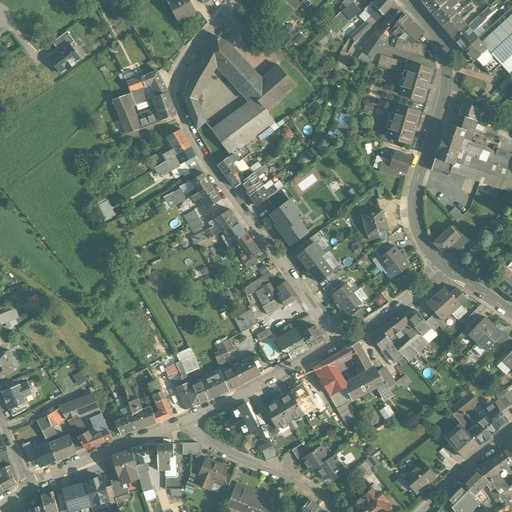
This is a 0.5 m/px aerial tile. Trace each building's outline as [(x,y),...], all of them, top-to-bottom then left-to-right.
[(188,0),(170,0),(169,1),(179,20),(186,17),(195,12),(188,0)] [(283,0),(269,16),(277,23),(291,7),(283,0)] [(286,0),(298,8),(302,3),(298,0),(286,0)] [(395,2),(393,0),(379,0),(368,12),(371,14),(369,16),(371,18),(373,16),(378,20),(382,15),(395,2)] [(447,1),(445,0),(424,0),(422,2),(432,15),(447,1)] [(448,0),(447,1),(432,15),(442,27),(457,14),(454,11),(453,12),(449,7),(454,6),(460,0),(448,0)] [(359,12),(351,3),(345,9),(332,21),(336,27),(345,18),(349,22),(359,12)] [(474,8),(469,3),(463,8),(468,14),(474,8)] [(511,6),(476,39),(487,50),(501,65),(510,75),(511,73),(511,6)] [(291,7),(277,23),(281,27),(295,11),(291,7)] [(457,14),(442,27),(453,39),(466,28),(467,27),(461,20),(468,14),(463,8),(457,14)] [(468,14),(461,20),(467,27),(480,15),(474,8),(468,14)] [(467,27),(466,28),(470,32),(482,21),(486,25),(496,16),(489,8),(480,15),(467,27)] [(408,19),(403,14),(397,22),(391,31),(397,39),(408,42),(419,30),(414,25),(408,18),(408,19)] [(390,16),(386,22),(384,21),(382,24),(384,25),(380,30),(379,30),(358,59),(368,65),(388,36),(391,31),(397,22),(390,16)] [(371,18),(364,23),(370,28),(378,20),(373,16),(371,18)] [(470,32),(466,28),(453,39),(463,51),(476,39),(470,32)] [(358,29),(349,37),(354,41),(362,33),(358,29)] [(52,43),(59,52),(69,45),(69,46),(74,42),(66,32),(52,43)] [(228,44),(217,37),(208,49),(192,76),(206,84),(215,66),(221,73),(238,56),(228,44)] [(408,42),(397,39),(395,49),(422,57),(425,47),(408,42)] [(476,60),(487,50),(476,39),(463,51),(473,62),(476,60)] [(69,46),(69,45),(59,52),(49,60),(60,74),(80,60),(69,46)] [(487,50),(476,60),(490,75),(501,65),(487,50)] [(278,67),(261,81),(238,56),(221,73),(248,102),(211,130),(222,143),(230,155),(275,123),(267,112),(296,86),(278,67)] [(402,63),(381,56),(378,67),(399,73),(402,63)] [(431,71),(408,64),(399,95),(422,102),(426,89),(427,89),(428,85),(427,84),(431,71)] [(157,71),(127,83),(131,94),(132,99),(145,94),(142,88),(151,84),(157,97),(168,93),(157,71)] [(206,84),(192,76),(186,88),(183,96),(197,130),(205,122),(197,101),(206,84)] [(117,85),(110,88),(115,96),(111,98),(112,100),(123,97),(117,85)] [(485,92),(478,101),(482,105),(490,96),(485,92)] [(157,97),(153,98),(158,115),(151,117),(154,125),(162,122),(162,121),(176,116),(168,93),(157,97)] [(132,99),(131,94),(125,96),(130,108),(135,106),(132,99)] [(145,94),(132,99),(135,106),(147,101),(145,94)] [(140,121),(139,117),(135,118),(130,108),(125,96),(123,97),(112,100),(126,134),(154,125),(151,117),(140,121)] [(479,109),(463,103),(458,115),(464,117),(482,123),(483,119),(477,116),(479,109)] [(418,114),(396,107),(387,137),(409,144),(413,132),(414,132),(415,127),(414,127),(418,114)] [(495,115),(479,109),(477,116),(483,119),(492,122),(495,115)] [(330,132),(346,137),(353,117),(338,111),(330,132)] [(482,123),(464,117),(462,125),(474,129),(484,133),(487,125),(482,123)] [(492,122),(483,119),(482,123),(487,125),(491,127),(492,122)] [(288,125),(280,134),(288,141),(295,132),(288,125)] [(460,129),(447,125),(444,132),(463,139),(465,131),(460,129)] [(474,129),(462,125),(460,129),(465,131),(463,139),(467,140),(470,141),(474,129)] [(170,152),(162,156),(165,161),(176,154),(190,147),(180,130),(166,138),(170,145),(173,150),(170,152)] [(463,139),(444,132),(430,171),(449,177),(451,172),(463,139)] [(495,152),(490,150),(485,164),(479,161),(482,151),(466,145),(467,140),(463,139),(451,172),(511,193),(511,190),(511,168),(507,167),(508,162),(494,157),(495,152)] [(250,144),(228,158),(232,163),(235,162),(236,162),(237,161),(239,163),(255,152),(250,144)] [(190,147),(176,154),(165,161),(160,165),(165,173),(175,167),(178,165),(195,156),(190,147)] [(411,158),(394,152),(389,168),(389,169),(400,172),(406,174),(411,158)] [(162,156),(160,153),(150,159),(155,168),(160,165),(165,161),(162,156)] [(195,156),(178,165),(181,171),(187,167),(187,166),(196,161),(197,160),(195,156)] [(228,158),(218,165),(231,183),(241,175),(232,163),(228,158)] [(196,161),(187,166),(187,167),(190,171),(199,166),(196,161)] [(165,173),(160,165),(155,168),(160,176),(165,173)] [(190,171),(188,172),(191,177),(202,171),(199,166),(190,171)] [(400,172),(389,169),(389,168),(381,166),(379,172),(398,178),(400,172)] [(245,180),(240,184),(249,197),(262,186),(263,186),(258,178),(265,173),(261,168),(253,173),(245,180)] [(202,171),(191,177),(193,180),(204,174),(202,171)] [(212,186),(204,174),(193,180),(189,182),(194,190),(190,193),(192,196),(212,186)] [(241,175),(231,183),(234,188),(240,184),(245,180),(241,175)] [(189,182),(179,188),(180,189),(187,199),(191,197),(192,196),(190,193),(194,190),(189,182)] [(273,185),(266,191),(270,196),(277,191),(273,185)] [(192,196),(191,197),(194,202),(199,199),(206,210),(221,200),(212,186),(192,196)] [(262,186),(249,197),(256,207),(266,199),(270,196),(266,191),(262,186)] [(266,199),(275,211),(290,201),(281,188),(277,191),(270,196),(266,199)] [(180,189),(163,197),(169,209),(187,199),(180,189)] [(498,191),(492,189),(489,196),(495,198),(498,191)] [(123,192),(118,195),(122,202),(127,199),(123,192)] [(303,217),(290,200),(290,201),(275,211),(271,215),(282,229),(279,231),(290,245),(307,233),(298,221),(303,217)] [(358,205),(361,211),(367,208),(363,202),(358,205)] [(462,216),(455,209),(449,214),(456,222),(462,216)] [(229,210),(209,223),(210,225),(218,221),(219,223),(221,222),(225,228),(237,221),(229,210)] [(383,210),(361,216),(367,236),(368,235),(369,240),(379,238),(377,233),(388,230),(383,210)] [(194,211),(183,216),(189,226),(200,220),(194,211)] [(200,220),(189,226),(194,233),(205,228),(200,220)] [(237,221),(225,228),(227,231),(239,223),(237,221)] [(471,239),(456,222),(450,228),(458,237),(456,239),(463,246),(471,239)] [(246,234),(239,223),(227,231),(224,233),(229,246),(234,242),(246,234)] [(213,227),(197,235),(201,243),(217,235),(213,227)] [(458,237),(450,228),(441,236),(439,238),(433,243),(443,252),(456,239),(458,237)] [(305,242),(309,247),(315,243),(323,237),(319,231),(305,242)] [(258,252),(246,234),(234,242),(242,252),(239,254),(244,261),(244,262),(254,255),(258,252)] [(201,243),(197,235),(191,238),(195,246),(201,243)] [(360,241),(352,245),(356,254),(365,250),(360,241)] [(297,256),(307,268),(321,258),(324,255),(315,243),(309,247),(297,256)] [(395,246),(380,258),(388,267),(405,253),(402,249),(399,252),(395,246)] [(405,253),(388,267),(395,277),(410,266),(406,260),(409,258),(405,253)] [(254,255),(244,262),(244,261),(242,262),(247,269),(258,260),(254,255)] [(307,268),(319,283),(326,278),(333,272),(321,258),(307,268)] [(168,278),(163,267),(149,274),(155,285),(168,278)] [(333,272),(326,278),(330,283),(334,280),(344,272),(340,267),(333,272)] [(511,273),(506,269),(493,284),(500,289),(500,288),(511,297),(511,295),(511,273)] [(269,273),(252,284),(257,291),(263,288),(271,302),(279,298),(275,291),(276,291),(271,283),(270,283),(269,281),(273,279),(269,273)] [(281,275),(273,280),(278,287),(286,281),(281,275)] [(401,277),(390,285),(394,291),(405,282),(401,277)] [(330,283),(323,289),(327,296),(332,295),(341,288),(334,280),(330,283)] [(341,288),(332,295),(336,300),(333,303),(336,307),(359,290),(351,280),(341,288)] [(287,282),(279,287),(282,293),(291,288),(287,282)] [(257,291),(256,292),(264,307),(267,306),(266,305),(271,302),(263,288),(257,291)] [(291,288),(282,293),(283,296),(279,298),(284,306),(297,298),(291,288)] [(466,299),(459,290),(455,288),(450,293),(445,288),(441,291),(441,292),(436,297),(451,313),(466,299)] [(359,290),(336,307),(340,312),(343,309),(347,315),(361,304),(361,303),(367,298),(360,289),(359,290)] [(451,313),(436,297),(432,300),(427,304),(435,313),(442,321),(451,313)] [(271,302),(266,305),(267,306),(272,314),(284,306),(279,298),(271,302)] [(365,315),(361,309),(350,318),(354,324),(365,315)] [(416,311),(412,315),(411,314),(406,319),(418,332),(421,336),(431,328),(416,311)] [(478,316),(474,311),(466,320),(470,324),(478,316)] [(12,312),(0,317),(0,322),(1,325),(15,320),(12,312)] [(252,312),(244,316),(248,326),(248,325),(256,322),(252,312)] [(442,321),(435,313),(431,318),(438,326),(443,322),(442,321)] [(406,319),(402,314),(381,330),(388,340),(402,329),(411,339),(418,332),(406,319)] [(243,315),(234,319),(241,333),(250,329),(248,325),(248,326),(244,316),(243,315)] [(478,316),(470,324),(474,329),(483,320),(478,316)] [(438,326),(431,318),(427,321),(434,330),(438,326)] [(489,322),(485,318),(483,320),(474,329),(469,335),(478,343),(493,326),(489,322)] [(291,324),(276,333),(279,340),(295,331),(291,324)] [(302,331),(298,329),(295,331),(279,340),(277,342),(282,351),(289,353),(292,358),(297,355),(321,341),(322,338),(314,326),(303,332),(302,331)] [(498,331),(493,326),(478,343),(487,351),(496,342),(503,335),(499,331),(498,331)] [(381,330),(371,337),(381,352),(385,349),(396,363),(403,358),(397,351),(396,352),(388,340),(381,330)] [(421,336),(418,332),(411,339),(397,351),(403,358),(407,363),(428,344),(421,336)] [(503,335),(496,342),(500,345),(508,337),(504,333),(503,335)] [(511,340),(508,337),(500,345),(505,350),(511,341),(511,340)] [(227,340),(215,347),(217,352),(214,354),(216,362),(222,360),(223,362),(230,359),(227,353),(232,350),(227,340)] [(358,342),(344,350),(349,357),(360,374),(373,366),(372,364),(358,342)] [(176,355),(180,362),(194,355),(191,348),(176,355)] [(362,377),(345,386),(333,367),(349,357),(344,350),(313,368),(329,395),(343,387),(352,402),(375,390),(385,402),(394,396),(388,388),(376,370),(362,377)] [(9,352),(0,355),(0,376),(13,371),(8,360),(12,359),(9,352)] [(194,355),(180,362),(182,368),(184,374),(199,368),(194,355)] [(251,357),(239,364),(240,366),(234,369),(242,384),(260,374),(251,357)] [(383,368),(382,369),(377,361),(372,364),(373,366),(374,366),(376,370),(388,388),(394,384),(383,368)] [(184,374),(182,368),(180,362),(175,364),(180,373),(180,374),(181,385),(188,382),(184,374)] [(175,364),(167,368),(172,378),(180,374),(180,373),(175,364)] [(234,368),(229,370),(227,366),(218,371),(219,373),(229,391),(242,384),(234,369),(234,368)] [(373,366),(360,374),(362,377),(376,370),(374,366),(373,366)] [(159,379),(152,368),(148,371),(155,381),(156,380),(159,379)] [(218,371),(202,378),(203,380),(203,381),(219,373),(218,371)] [(219,373),(203,381),(211,399),(212,399),(229,391),(219,373)] [(180,374),(172,378),(177,387),(181,385),(180,374)] [(132,376),(122,382),(126,392),(133,389),(137,387),(132,376)] [(409,381),(405,376),(400,381),(404,385),(409,381)] [(19,385),(16,379),(5,384),(7,389),(19,385)] [(155,381),(148,385),(153,396),(162,392),(156,380),(155,381)] [(203,380),(189,386),(197,405),(211,399),(203,381),(203,380)] [(19,385),(7,389),(1,392),(9,410),(27,403),(25,397),(33,394),(28,382),(20,385),(20,384),(19,385)] [(188,382),(181,385),(177,387),(175,388),(186,410),(197,405),(189,386),(188,382)] [(303,385),(291,393),(303,413),(315,406),(316,405),(310,397),(303,385)] [(343,387),(329,395),(341,416),(355,408),(352,402),(343,387)] [(133,389),(126,392),(127,395),(126,395),(128,403),(137,399),(133,389)] [(173,416),(162,392),(153,396),(157,406),(160,412),(153,415),(156,423),(158,423),(173,416)] [(291,393),(277,401),(290,421),(303,413),(291,393)] [(316,393),(310,397),(316,405),(315,406),(319,412),(325,408),(316,393)] [(471,393),(448,411),(460,424),(465,419),(467,419),(463,415),(465,413),(463,411),(476,400),(471,393)] [(93,395),(60,408),(65,418),(67,421),(78,416),(99,409),(96,402),(93,395)] [(511,406),(504,396),(499,400),(506,409),(511,406)] [(125,408),(120,398),(115,401),(124,419),(127,417),(126,412),(125,408)] [(137,399),(128,403),(132,415),(131,415),(136,430),(156,423),(153,415),(150,408),(142,411),(137,399)] [(506,409),(499,400),(494,403),(501,413),(506,409)] [(290,421),(277,401),(265,409),(272,422),(277,429),(290,421)] [(501,413),(494,403),(484,411),(487,414),(498,429),(508,421),(501,413)] [(245,405),(231,411),(234,418),(225,422),(230,432),(239,428),(243,436),(256,429),(245,405)] [(157,406),(150,408),(153,415),(160,412),(157,406)] [(388,406),(378,411),(386,423),(395,417),(388,406)] [(47,416),(37,422),(45,440),(46,439),(48,441),(49,444),(57,441),(51,427),(65,418),(60,408),(47,416)] [(355,408),(341,416),(347,426),(360,419),(355,408)] [(101,414),(89,419),(96,435),(107,429),(106,425),(101,414)] [(487,414),(470,428),(468,426),(469,423),(465,419),(460,424),(478,445),(498,429),(487,414)] [(124,419),(114,422),(120,435),(136,430),(131,415),(127,417),(124,419)] [(88,432),(78,416),(67,421),(78,437),(88,432)] [(277,429),(272,422),(265,426),(269,436),(270,437),(279,432),(277,429)] [(478,445),(460,424),(445,438),(449,443),(452,446),(453,445),(460,452),(459,453),(460,453),(463,458),(478,445)] [(265,425),(259,427),(265,438),(269,436),(265,426),(265,425)] [(96,445),(104,442),(112,439),(107,429),(96,435),(90,437),(88,432),(78,437),(85,450),(96,445)] [(57,441),(49,444),(56,461),(75,453),(68,436),(66,437),(65,435),(60,437),(61,439),(57,441)] [(270,439),(259,443),(265,460),(277,456),(270,439)] [(49,444),(48,441),(31,448),(36,459),(40,468),(56,461),(49,444)] [(29,462),(36,459),(31,448),(29,442),(22,445),(29,462)] [(198,443),(182,444),(183,455),(198,454),(198,443)] [(460,452),(453,445),(452,446),(449,443),(443,449),(453,459),(460,453),(459,453),(460,452)] [(173,444),(157,445),(157,454),(158,470),(158,471),(170,470),(169,457),(173,457),(173,444)] [(302,444),(292,450),(295,456),(305,449),(302,444)] [(146,445),(131,450),(131,451),(138,474),(146,471),(143,461),(150,459),(149,454),(146,445)] [(157,445),(146,445),(149,454),(157,454),(157,445)] [(328,459),(320,447),(309,454),(301,459),(310,472),(316,468),(328,459)] [(309,454),(305,449),(295,456),(299,461),(301,459),(309,454)] [(11,465),(6,451),(0,453),(0,462),(2,468),(2,469),(11,465)] [(131,451),(112,457),(119,478),(121,484),(125,483),(139,478),(138,474),(131,451)] [(488,460),(477,469),(488,482),(490,481),(494,488),(500,495),(506,490),(501,483),(502,482),(498,475),(497,471),(501,468),(501,469),(501,470),(502,470),(503,471),(504,470),(511,479),(511,465),(511,464),(504,451),(489,462),(488,460)] [(153,470),(158,470),(157,454),(149,454),(150,459),(153,470)] [(328,459),(316,468),(325,481),(335,474),(343,469),(343,468),(334,455),(328,459)] [(175,456),(173,457),(169,457),(170,470),(165,471),(165,477),(176,476),(175,456)] [(379,464),(373,456),(365,461),(372,470),(379,464)] [(207,460),(205,461),(204,464),(205,468),(203,474),(199,475),(198,477),(196,484),(209,490),(213,482),(221,485),(226,475),(223,473),(225,467),(207,460)] [(418,468),(404,479),(416,494),(423,488),(422,487),(434,477),(423,464),(418,468)] [(16,479),(11,465),(2,469),(2,468),(0,469),(0,470),(3,477),(0,478),(0,485),(3,491),(16,484),(14,480),(16,479)] [(345,467),(343,468),(343,469),(335,474),(338,478),(348,471),(345,467)] [(477,469),(462,485),(463,486),(474,496),(486,485),(490,491),(494,488),(490,481),(488,482),(477,469)] [(146,471),(138,474),(139,478),(142,491),(151,489),(146,471)] [(198,477),(191,474),(186,486),(194,489),(196,484),(198,477)] [(91,506),(108,501),(104,488),(102,478),(85,482),(85,484),(91,506)] [(119,478),(110,481),(111,486),(115,498),(128,494),(125,483),(121,484),(119,478)] [(78,486),(75,484),(73,487),(63,490),(64,493),(69,509),(69,511),(70,511),(77,511),(77,510),(91,506),(85,484),(78,486)] [(255,491),(236,484),(235,487),(254,494),(255,491)] [(235,487),(228,485),(224,496),(230,498),(235,487)] [(511,485),(506,490),(500,495),(505,502),(507,504),(511,511),(511,485)] [(115,498),(111,486),(104,488),(108,501),(109,505),(116,503),(115,498)] [(463,486),(447,502),(453,511),(454,511),(470,511),(473,509),(475,511),(486,511),(481,505),(482,505),(473,496),(474,496),(463,486)] [(246,511),(254,494),(235,487),(230,498),(228,505),(245,511),(246,511)] [(374,487),(357,503),(362,509),(361,510),(362,511),(390,511),(391,511),(391,510),(390,508),(389,507),(388,507),(387,507),(381,501),(384,498),(374,487)] [(500,495),(494,488),(490,491),(492,493),(491,495),(500,507),(505,502),(500,495)] [(273,498),(255,491),(254,494),(272,501),(273,498)] [(53,511),(54,511),(58,511),(52,493),(41,496),(44,506),(45,511),(53,511)] [(64,493),(57,495),(62,511),(69,509),(64,493)] [(272,501),(254,494),(246,511),(267,511),(272,502),(272,501)] [(318,511),(320,509),(309,499),(297,511),(318,511)] [(274,511),(278,504),(272,502),(267,511),(274,511)] [(447,502),(437,511),(451,511),(453,511),(447,502)]
